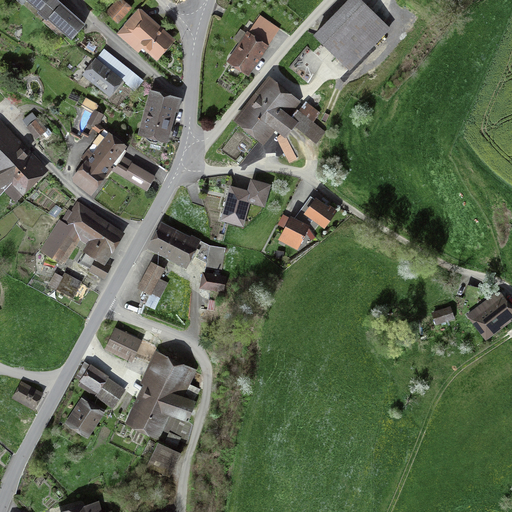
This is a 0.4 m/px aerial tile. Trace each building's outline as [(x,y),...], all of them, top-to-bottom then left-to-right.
[(28,0),(40,10),(48,0),(28,0)] [(117,20),(129,7),(120,0),(116,0),(113,5),(115,7),(110,13),(117,20)] [(389,28),(359,0),(355,0),(318,38),(345,65),(361,48),(365,52),(389,28)] [(60,5),(49,18),(72,38),(84,25),(60,5)] [(158,56),(170,41),(137,12),(117,34),(135,50),(142,42),(158,56)] [(248,72),(273,35),(256,24),(231,60),(248,72)] [(104,50),(97,60),(121,78),(135,90),(142,80),(104,50)] [(97,60),(84,75),(106,94),(108,91),(109,92),(121,78),(97,60)] [(285,134),(294,124),(316,142),(323,134),(310,124),(318,113),(306,104),(292,122),(281,113),(294,97),(273,80),(253,105),(250,103),(238,117),(262,137),(272,124),(285,134)] [(177,112),(180,101),(154,93),(143,133),(164,139),(171,111),(177,112)] [(93,127),(101,134),(87,150),(108,167),(112,169),(122,157),(126,150),(123,148),(125,146),(97,124),(102,115),(95,111),(98,105),(86,98),(83,104),(95,111),(89,123),(94,125),(93,127)] [(37,119),(28,127),(37,138),(46,130),(37,119)] [(0,194),(4,190),(12,197),(39,170),(38,169),(42,164),(30,152),(26,156),(10,141),(12,139),(0,127),(0,194)] [(90,190),(108,167),(87,150),(82,158),(85,161),(81,167),(83,169),(75,179),(90,190)] [(154,176),(122,157),(112,169),(146,190),(154,176)] [(250,192),(231,187),(222,219),(232,222),(233,219),(243,222),(251,193),(265,197),(268,186),(253,181),(250,192)] [(334,213),(315,199),(305,212),(324,226),(334,213)] [(99,258),(102,260),(118,235),(74,206),(62,225),(60,224),(53,234),(55,235),(44,252),(59,262),(73,240),(76,242),(81,235),(93,241),(79,262),(104,276),(108,268),(97,261),(99,258)] [(291,218),(280,239),(297,248),(308,226),(291,218)] [(187,263),(192,254),(207,262),(209,246),(191,236),(190,239),(164,225),(152,249),(171,259),(172,256),(187,263)] [(207,262),(202,287),(223,290),(226,278),(220,277),(225,248),(209,246),(207,262)] [(152,263),(139,287),(159,297),(166,283),(158,279),(163,268),(152,263)] [(53,280),(50,285),(73,297),(81,282),(64,273),(62,277),(57,274),(55,278),(56,278),(55,281),(53,280)] [(476,318),(487,333),(511,314),(511,307),(501,293),(496,294),(474,310),(479,316),(476,318)] [(437,323),(445,320),(442,310),(433,313),(437,323)] [(131,360),(140,342),(115,329),(106,348),(131,360)] [(188,443),(192,425),(187,419),(193,402),(200,389),(186,382),(192,370),(157,354),(147,374),(145,375),(141,381),(150,385),(133,422),(155,432),(156,429),(170,435),(166,444),(176,448),(180,440),(188,443)] [(94,368),(85,362),(77,377),(82,380),(79,384),(112,407),(123,390),(106,378),(105,379),(92,371),(94,368)] [(22,384),(15,397),(33,407),(40,394),(22,384)] [(69,422),(87,433),(100,413),(82,402),(69,422)] [(167,474),(177,453),(159,444),(148,465),(167,474)]
